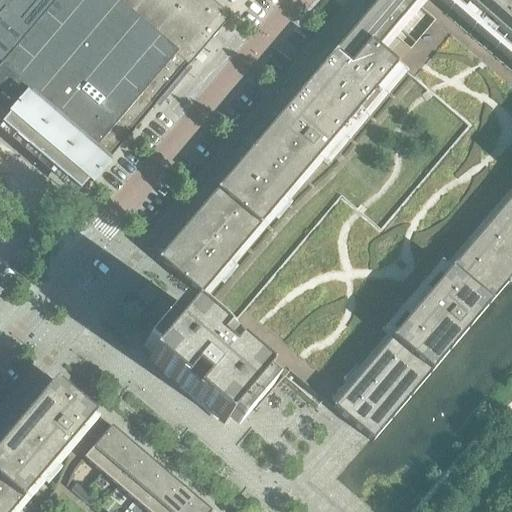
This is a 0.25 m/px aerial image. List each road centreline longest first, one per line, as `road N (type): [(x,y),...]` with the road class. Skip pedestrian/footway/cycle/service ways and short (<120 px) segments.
road 1 (residential): [(86,247),(297,0)]
road 2 (residential): [(0,349),(86,247)]
